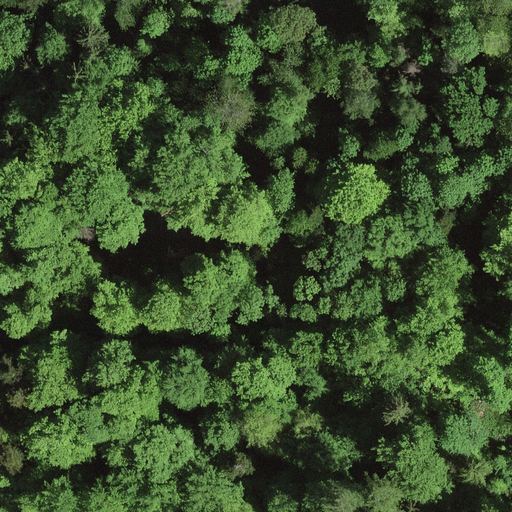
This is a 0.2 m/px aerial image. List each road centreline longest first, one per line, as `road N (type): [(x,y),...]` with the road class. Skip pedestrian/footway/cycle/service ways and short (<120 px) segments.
road 1 (track): [(0,226),(82,233),(173,228),(232,196),(262,145),(313,0)]
road 2 (track): [(0,160),(124,27),(139,0)]
road 3 (track): [(0,427),(87,456),(101,478),(97,511)]
